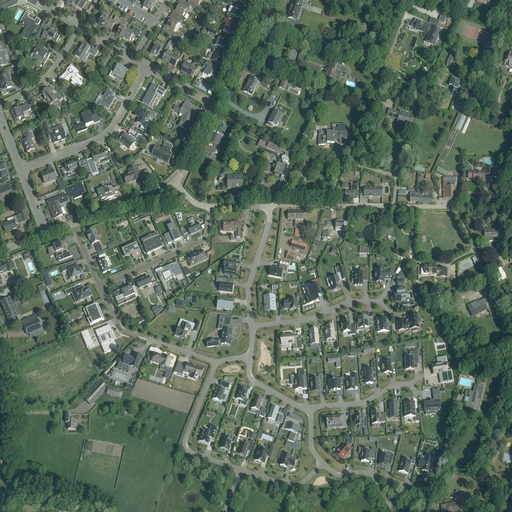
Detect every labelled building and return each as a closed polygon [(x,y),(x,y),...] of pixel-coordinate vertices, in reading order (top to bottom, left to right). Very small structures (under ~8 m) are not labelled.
[(82,8),(86,1),(83,0),(75,0),(71,8),(75,11),(78,6),(82,8)] [(189,9),(191,6),(187,3),(181,0),(179,0),(177,4),(179,5),(177,8),(185,13),(187,8),(189,9)] [(201,2),(198,0),(189,0),(187,3),(191,6),(198,10),(200,7),(198,6),(201,2)] [(308,0),(299,0),(299,2),(294,0),(291,9),(290,9),(287,18),(290,19),(290,21),(289,21),(288,23),(289,24),(289,25),(290,26),(289,26),(292,27),(292,25),(298,27),(299,22),(297,22),(302,3),(303,0),(308,2),(308,0)] [(154,6),(146,1),(143,7),(151,11),(154,6)] [(242,12),(231,7),(230,6),(226,14),(227,14),(227,16),(233,18),(233,17),(238,19),(242,12)] [(187,14),(185,13),(177,8),(175,11),(174,10),(171,15),(182,21),(184,22),(186,19),(184,18),(187,14)] [(104,28),(109,19),(106,18),(109,13),(103,9),(99,15),(102,17),(98,24),(104,28)] [(26,12),(20,22),(23,24),(22,25),(22,26),(26,29),(22,36),(28,40),(32,32),(36,34),(40,28),(37,27),(41,21),(36,18),(35,21),(28,17),(29,14),(26,12)] [(180,24),(182,21),(171,15),(169,19),(170,20),(168,23),(176,27),(178,23),(180,24)] [(118,26),(122,20),(116,17),(113,22),(109,19),(104,28),(111,31),(115,24),(118,26)] [(232,25),(234,22),(225,18),(223,21),(227,23),(223,32),(231,35),(235,26),(232,25)] [(415,19),(411,25),(412,25),(415,27),(414,30),(415,30),(415,28),(428,33),(426,39),(425,41),(428,43),(434,45),(440,30),(430,26),(430,25),(415,19)] [(127,23),(122,20),(118,26),(121,28),(116,35),(123,38),(127,30),(124,28),(127,23)] [(173,32),(176,27),(168,23),(167,26),(165,25),(162,30),(180,40),(183,36),(176,32),(175,33),(173,32)] [(47,27),(41,38),(45,40),(46,38),(55,43),(62,33),(57,30),(55,32),(52,30),(53,28),(52,27),(51,29),(47,27)] [(136,36),(139,30),(134,27),(131,32),(127,30),(123,38),(129,42),(133,35),(136,36)] [(225,50),(228,41),(218,37),(214,45),(225,50)] [(155,42),(150,50),(152,52),(151,54),(156,57),(161,50),(158,48),(160,45),(155,42)] [(43,50),(45,47),(38,43),(32,54),(38,58),(37,60),(44,64),(50,54),(43,50)] [(95,57),(98,51),(93,48),(92,50),(82,44),(80,47),(76,53),(77,53),(75,56),(82,60),(87,52),(95,57)] [(210,53),(207,59),(209,60),(212,62),(219,65),(223,57),(220,56),(221,52),(214,49),(212,54),(210,53)] [(168,64),(173,56),(170,54),(171,53),(168,51),(162,60),(168,64)] [(451,53),(446,64),(450,66),(454,54),(451,53)] [(306,56),(300,54),(298,60),(304,62),(306,56)] [(176,58),(173,56),(168,64),(175,68),(180,58),(177,56),(176,58)] [(199,73),(198,75),(201,78),(203,75),(208,78),(209,78),(210,77),(211,75),(212,76),(213,76),(214,76),(214,75),(214,74),(213,74),(212,73),(214,70),(216,67),(213,65),(211,64),(206,62),(203,68),(202,68),(199,73)] [(187,75),(191,66),(186,63),(181,71),(187,75)] [(79,72),(71,65),(68,69),(69,69),(59,80),(60,82),(59,83),(62,86),(71,77),(79,83),(80,82),(81,82),(82,81),(81,81),(82,79),(77,74),(79,72)] [(112,72),(108,77),(113,80),(114,78),(121,82),(128,71),(118,65),(114,73),(112,72)] [(196,71),(199,73),(202,68),(199,67),(197,70),(191,66),(187,75),(192,78),(196,71)] [(325,69),(322,79),(321,81),(330,83),(330,81),(334,82),(337,73),(339,73),(340,69),(331,66),(330,70),(325,69)] [(2,76),(0,76),(0,79),(3,89),(6,88),(7,88),(7,89),(12,87),(10,80),(11,79),(8,70),(1,73),(2,76)] [(245,87),(243,92),(251,96),(253,91),(255,87),(258,81),(256,80),(251,78),(248,84),(247,83),(245,87)] [(454,89),(451,96),(455,97),(456,94),(459,96),(461,92),(464,94),(465,90),(459,88),(459,86),(458,86),(460,81),(452,78),(449,86),(453,88),(453,89),(454,89)] [(283,79),(279,88),(283,90),(287,81),(283,79)] [(149,90),(142,102),(150,107),(155,99),(157,95),(162,97),(165,91),(152,84),(149,90)] [(64,86),(60,90),(69,98),(72,93),(64,86)] [(51,93),(54,91),(51,87),(41,94),(45,99),(44,99),(45,100),(45,99),(49,104),(56,99),(60,101),(63,99),(60,95),(58,96),(56,94),(54,96),(51,93)] [(108,88),(99,104),(109,110),(115,98),(112,97),(113,94),(114,95),(116,92),(110,89),(108,88)] [(191,105),(185,102),(180,114),(183,116),(178,126),(186,130),(190,122),(189,122),(190,119),(192,120),(195,114),(191,112),(192,110),(189,109),(191,105)] [(23,113),(28,111),(31,109),(30,107),(27,103),(24,105),(11,110),(12,114),(13,114),(13,116),(15,120),(16,121),(18,120),(17,119),(18,119),(19,120),(21,119),(20,118),(21,118),(23,121),(26,120),(23,113)] [(146,121),(149,114),(155,117),(156,114),(145,107),(142,111),(138,109),(135,116),(139,118),(137,123),(143,126),(142,128),(145,130),(150,123),(146,121)] [(271,114),(266,127),(271,129),(272,127),(275,129),(279,121),(281,122),(285,112),(276,108),(274,112),(274,111),(272,115),(271,114)] [(400,113),(389,110),(387,116),(392,118),(394,115),(399,117),(397,123),(410,126),(413,116),(404,114),(404,113),(401,112),(400,112),(400,113)] [(100,122),(102,120),(95,114),(90,116),(88,111),(81,114),(84,122),(75,126),(78,133),(87,130),(86,127),(100,122)] [(44,125),(49,141),(53,140),(54,143),(66,139),(65,137),(66,136),(65,135),(61,126),(49,130),(47,124),(44,125)] [(319,138),(318,138),(318,140),(319,145),(324,145),(324,142),(327,142),(327,143),(334,143),(334,139),(339,139),(339,142),(347,142),(347,133),(347,131),(346,131),(346,125),(339,125),(339,129),(333,129),(334,132),(333,132),(328,133),(328,131),(319,132),(319,138)] [(146,138),(130,130),(127,133),(129,134),(128,136),(125,134),(121,139),(119,140),(126,147),(129,150),(136,142),(135,142),(136,140),(141,144),(146,138)] [(25,140),(23,141),(27,152),(35,149),(31,138),(33,137),(31,133),(24,136),(25,140)] [(215,134),(211,142),(218,145),(222,137),(215,134)] [(288,163),(289,162),(289,161),(288,160),(288,159),(290,154),(263,141),(260,146),(274,153),(275,154),(276,154),(276,155),(277,155),(278,156),(278,157),(279,158),(279,159),(279,160),(279,161),(279,162),(279,163),(279,164),(277,164),(274,174),(276,175),(275,178),(280,180),(286,164),(287,164),(287,163),(288,163)] [(155,147),(151,155),(168,163),(172,154),(169,153),(171,149),(173,146),(165,142),(161,149),(155,147)] [(217,150),(206,145),(204,149),(202,153),(213,159),(215,154),(217,150)] [(111,160),(110,157),(109,154),(106,155),(104,151),(92,155),(93,157),(92,157),(93,158),(86,161),(88,164),(88,165),(92,176),(99,174),(95,162),(101,160),(102,163),(108,161),(111,160)] [(0,171),(2,176),(9,174),(3,160),(0,161),(0,160),(0,171)] [(88,164),(86,161),(86,160),(78,163),(77,160),(64,165),(65,167),(61,169),(65,178),(69,176),(68,172),(79,167),(81,171),(83,170),(86,175),(85,177),(87,180),(93,178),(92,176),(88,165),(88,164)] [(114,162),(112,163),(114,162),(117,166),(115,167),(116,169),(122,166),(118,160),(114,162)] [(138,167),(137,167),(136,163),(128,167),(129,170),(130,175),(125,177),(127,183),(133,181),(132,179),(136,177),(139,185),(150,181),(146,171),(141,173),(138,167)] [(438,167),(436,172),(447,177),(449,172),(442,169),(438,167)] [(489,175),(493,175),(493,167),(489,168),(489,167),(483,167),(483,172),(474,172),(468,172),(468,177),(473,177),(473,180),(480,180),(480,181),(484,180),(484,175),(489,175)] [(48,172),(42,175),(44,180),(43,180),(43,182),(44,181),(45,183),(51,180),(52,182),(57,180),(53,169),(48,171),(48,172)] [(242,176),(227,176),(227,182),(227,183),(228,187),(236,187),(236,186),(238,186),(238,188),(242,188),(242,176)] [(454,182),(443,182),(443,198),(454,198),(454,182)] [(82,183),(66,189),(70,198),(70,199),(74,197),(75,199),(82,196),(82,194),(86,193),(82,183)] [(11,189),(9,184),(0,187),(1,190),(0,190),(0,201),(1,204),(18,197),(14,188),(11,189)] [(340,191),(340,197),(345,197),(345,199),(354,199),(354,195),(357,195),(358,185),(354,185),(354,192),(340,191)] [(116,188),(116,189),(115,188),(113,188),(112,186),(107,188),(107,186),(97,190),(99,195),(100,195),(101,197),(101,198),(102,200),(109,197),(110,198),(113,197),(113,196),(115,195),(115,193),(117,192),(116,189),(116,188)] [(364,188),(364,196),(382,197),(382,188),(364,188)] [(410,193),(410,202),(422,202),(422,204),(429,204),(429,202),(432,203),(432,198),(432,195),(424,194),(424,196),(423,196),(423,191),(417,190),(417,193),(415,193),(410,193)] [(54,199),(47,202),(54,219),(63,216),(59,205),(68,202),(66,195),(54,200),(54,199)] [(305,211),(288,211),(288,216),(288,220),(306,219),(305,211)] [(8,222),(3,224),(6,232),(11,231),(11,230),(17,228),(16,224),(19,223),(22,222),(27,221),(24,214),(20,215),(16,216),(13,218),(7,220),(8,222)] [(335,227),(335,230),(343,231),(343,237),(347,237),(347,230),(347,222),(344,222),(335,222),(335,227)] [(198,223),(187,228),(190,235),(201,230),(198,223)] [(236,223),(224,223),(224,231),(236,231),(236,237),(240,237),(240,229),(236,229),(236,223)] [(167,234),(164,235),(168,244),(174,242),(174,243),(181,240),(180,239),(182,238),(178,229),(177,230),(174,224),(167,227),(170,233),(167,234)] [(385,227),(381,232),(384,235),(390,235),(397,241),(398,247),(401,249),(405,245),(404,237),(401,235),(402,234),(399,231),(399,226),(393,226),(392,227),(385,227)] [(295,229),(295,236),(309,238),(310,231),(304,231),(304,230),(295,229)] [(87,233),(86,234),(88,238),(89,241),(90,240),(92,245),(94,244),(95,247),(100,245),(99,242),(94,230),(87,233)] [(489,230),(484,230),(484,238),(485,244),(489,243),(489,242),(499,242),(499,239),(502,239),(502,237),(502,232),(498,233),(498,230),(494,230),(494,231),(489,231),(489,230)] [(147,239),(142,241),(147,253),(158,248),(162,246),(160,242),(159,240),(155,242),(153,236),(147,239)] [(53,247),(48,249),(49,252),(49,253),(50,255),(56,253),(58,257),(62,256),(63,259),(64,260),(72,256),(70,250),(68,251),(67,248),(69,248),(66,240),(53,245),(53,247)] [(292,240),(290,247),(305,251),(307,245),(292,240)] [(135,244),(121,250),(124,255),(124,256),(125,257),(131,255),(133,259),(141,256),(139,251),(136,243),(135,244)] [(189,258),(186,259),(187,260),(190,267),(206,259),(203,252),(203,251),(201,252),(196,254),(195,253),(193,254),(193,255),(189,258)] [(100,260),(98,261),(103,273),(110,271),(105,258),(106,258),(105,254),(98,257),(100,260)] [(224,261),(223,269),(225,269),(224,275),(236,277),(237,268),(235,268),(236,263),(224,261)] [(163,270),(157,273),(161,282),(166,293),(169,290),(167,283),(173,279),(177,283),(185,280),(177,262),(172,264),(162,268),(163,270)] [(72,264),(61,268),(63,273),(67,271),(70,279),(81,275),(79,270),(78,270),(77,267),(74,268),(72,264)] [(271,267),(269,276),(281,278),(282,271),(286,272),(287,266),(279,265),(279,269),(271,267)] [(331,286),(330,287),(331,291),(333,291),(334,292),(338,291),(338,290),(339,289),(341,289),(339,282),(340,282),(340,280),(342,280),(346,279),(342,266),(338,267),(338,268),(335,269),(337,277),(330,279),(332,286),(331,287),(331,286)] [(424,266),(424,274),(436,274),(439,274),(439,277),(447,277),(447,269),(439,268),(439,269),(436,269),(436,266),(424,266)] [(352,279),(352,283),(355,283),(355,285),(362,286),(362,276),(363,276),(368,276),(368,268),(360,268),(360,273),(355,273),(355,279),(352,279)] [(375,269),(375,282),(379,283),(380,283),(384,283),(384,279),(385,279),(390,279),(390,274),(394,275),(394,270),(390,270),(390,272),(384,272),(384,270),(375,269)] [(397,280),(396,281),(397,285),(404,284),(403,280),(404,280),(404,276),(397,277),(397,280)] [(148,277),(137,283),(140,289),(144,287),(145,289),(148,288),(147,286),(151,284),(148,277)] [(216,279),(216,286),(220,286),(219,291),(232,293),(233,284),(227,284),(227,280),(216,278),(216,279)] [(307,297),(306,297),(309,304),(316,301),(319,300),(318,296),(321,295),(322,295),(320,288),(322,287),(320,279),(316,280),(318,285),(313,287),(307,289),(309,296),(307,297)] [(114,294),(113,294),(117,302),(130,297),(132,300),(136,298),(139,296),(134,287),(132,288),(131,286),(121,291),(123,294),(120,295),(118,292),(114,294)] [(75,287),(65,291),(67,296),(75,292),(79,302),(92,296),(89,289),(85,290),(84,288),(77,291),(75,287)] [(396,297),(395,298),(395,303),(398,303),(399,308),(402,307),(402,308),(408,307),(408,306),(414,305),(413,301),(409,301),(407,301),(406,292),(405,292),(404,288),(396,289),(397,293),(395,294),(396,297)] [(269,297),(265,297),(266,307),(266,308),(267,308),(267,311),(275,311),(274,296),(269,297)] [(471,305),(467,306),(471,314),(474,312),(474,311),(479,309),(480,312),(487,309),(490,315),(496,311),(491,302),(489,297),(484,300),(484,301),(477,304),(476,302),(471,305)] [(9,299),(1,302),(4,310),(4,311),(8,321),(17,317),(9,299)] [(220,303),(220,304),(221,304),(220,308),(224,309),(232,310),(233,301),(221,299),(221,303),(220,303)] [(288,302),(283,302),(284,309),(289,309),(289,310),(298,309),(297,299),(288,300),(288,302)] [(97,304),(83,310),(84,311),(90,325),(98,322),(102,321),(104,320),(103,319),(101,312),(97,305),(98,305),(97,304)] [(159,310),(154,313),(156,316),(163,309),(162,307),(159,308),(159,310)] [(404,321),(397,322),(398,331),(405,330),(405,329),(410,328),(410,329),(413,329),(413,331),(418,331),(417,328),(419,328),(418,323),(421,323),(420,319),(418,319),(417,314),(408,315),(409,321),(404,322),(404,321)] [(36,315),(21,321),(27,335),(30,334),(31,338),(44,332),(36,315)] [(221,340),(206,342),(207,347),(219,346),(219,344),(221,344),(221,345),(230,346),(231,340),(232,340),(232,337),(231,337),(232,331),(230,331),(232,317),(220,316),(219,319),(224,320),(223,330),(221,340)] [(357,324),(357,331),(363,330),(362,326),(365,326),(365,328),(370,327),(370,326),(373,326),(372,318),(368,318),(368,317),(364,317),(364,318),(362,318),(358,318),(358,322),(358,324),(357,324)] [(377,326),(376,326),(377,333),(389,331),(389,325),(388,325),(387,319),(377,320),(377,326)] [(342,324),(341,324),(341,329),(343,329),(343,333),(349,332),(350,335),(356,335),(356,330),(350,330),(349,320),(342,320),(342,324)] [(178,328),(174,337),(179,338),(179,337),(185,339),(187,335),(187,334),(188,332),(189,332),(190,330),(193,331),(197,333),(201,323),(197,321),(195,325),(190,323),(189,326),(188,325),(182,324),(181,329),(178,328)] [(109,325),(97,331),(105,353),(118,348),(112,333),(109,326),(109,325)] [(326,331),(325,331),(325,336),(326,336),(326,340),(332,339),(332,342),(335,342),(334,339),(335,339),(333,326),(325,327),(326,331)] [(312,330),(309,330),(311,344),(319,344),(319,343),(321,343),(321,341),(322,341),(322,338),(318,339),(317,330),(314,330),(312,331),(312,330)] [(87,331),(81,333),(87,348),(91,346),(88,340),(90,340),(87,331)] [(292,335),(281,336),(282,345),(293,344),(293,343),(296,343),(297,349),(302,349),(301,336),(292,337),(292,335)] [(410,357),(405,357),(405,370),(414,370),(414,363),(418,363),(418,352),(410,352),(410,357)] [(126,355),(123,363),(130,366),(130,367),(138,369),(142,357),(134,354),(133,358),(126,355)] [(154,354),(152,361),(161,365),(168,368),(172,359),(164,356),(164,357),(154,354)] [(383,366),(382,366),(382,370),(383,370),(383,374),(392,373),(391,364),(394,364),(394,357),(388,358),(388,361),(382,362),(383,366)] [(437,365),(432,366),(433,369),(433,370),(434,374),(436,374),(439,373),(440,375),(439,375),(440,384),(453,381),(452,375),(451,372),(448,373),(448,372),(447,373),(446,368),(447,368),(446,367),(445,361),(438,362),(437,362),(437,363),(438,365),(437,365)] [(364,369),(365,385),(373,384),(373,379),(372,376),(376,376),(375,362),(371,362),(372,368),(371,368),(371,369),(364,369)] [(176,367),(174,373),(182,376),(184,371),(199,377),(202,369),(188,364),(187,366),(181,364),(179,368),(176,367)] [(299,378),(291,379),(291,385),(295,385),(296,390),(303,389),(303,387),(306,387),(307,387),(306,377),(305,377),(304,371),(299,371),(299,378)] [(318,379),(311,380),(312,392),(320,392),(319,382),(322,382),(322,375),(318,375),(318,379)] [(353,379),(346,380),(347,391),(354,390),(354,387),(357,387),(357,376),(352,376),(353,379)] [(333,381),(329,381),(330,390),(334,390),(341,390),(340,385),(343,385),(343,378),(339,378),(339,380),(338,380),(334,381),(334,380),(333,380),(333,381)] [(100,380),(83,399),(91,406),(108,387),(100,380)] [(218,387),(213,399),(220,402),(221,399),(224,400),(226,396),(223,395),(226,388),(229,389),(230,384),(222,381),(220,386),(223,387),(222,389),(218,387)] [(466,391),(465,396),(469,397),(469,398),(470,398),(469,403),(466,402),(465,407),(470,408),(470,410),(466,410),(465,413),(471,415),(477,416),(483,386),(475,385),(473,393),(466,391)] [(240,387),(236,399),(241,401),(240,405),(246,407),(249,400),(245,399),(248,390),(240,387)] [(108,388),(106,394),(120,399),(123,393),(108,388)] [(427,406),(424,406),(425,411),(426,413),(430,413),(430,411),(440,410),(438,398),(440,398),(440,393),(433,394),(433,401),(426,402),(427,406)] [(253,403),(251,409),(259,411),(259,412),(255,423),(261,425),(263,417),(259,416),(260,413),(264,414),(265,410),(260,408),(263,399),(256,396),(254,403),(253,403)] [(414,402),(404,403),(405,417),(405,418),(415,417),(415,422),(419,422),(419,415),(415,415),(414,403),(414,402)] [(398,403),(389,403),(389,419),(390,419),(390,417),(398,417),(398,418),(398,403)] [(272,406),(267,419),(275,421),(279,409),(272,406)] [(380,411),(371,412),(371,416),(371,420),(372,420),(372,425),(381,424),(381,423),(385,422),(385,414),(380,414),(380,411)] [(358,415),(355,415),(355,426),(359,426),(359,428),(367,427),(366,421),(363,421),(363,414),(359,414),(358,414),(358,415)] [(66,415),(66,423),(68,423),(68,430),(75,430),(76,420),(76,415),(66,415)] [(326,417),(327,426),(330,425),(330,426),(331,426),(331,425),(333,425),(333,428),(346,427),(346,421),(342,421),(342,416),(339,416),(335,416),(334,416),(332,417),(331,417),(326,417)] [(286,417),(283,426),(286,427),(285,430),(288,431),(291,432),(288,441),(294,443),(300,427),(296,426),(298,421),(286,417)] [(200,441),(199,442),(208,444),(210,439),(213,440),(217,429),(217,428),(211,426),(210,426),(209,431),(204,430),(203,430),(200,441)] [(224,437),(220,448),(228,451),(231,442),(234,443),(236,438),(233,436),(232,439),(224,437)] [(241,443),(237,454),(245,457),(247,451),(250,452),(254,441),(251,440),(251,443),(246,441),(245,445),(241,443)] [(337,451),(335,454),(342,459),(350,450),(344,444),(338,451),(338,450),(337,451)] [(259,448),(255,461),(264,464),(266,456),(270,458),(273,449),(269,447),(268,451),(259,448)] [(361,454),(360,458),(361,458),(361,461),(361,462),(369,462),(369,458),(371,458),(370,459),(375,460),(376,449),(371,448),(371,451),(370,451),(370,450),(362,450),(362,454),(361,454)] [(382,454),(378,466),(381,466),(381,467),(383,467),(386,468),(387,465),(390,466),(394,455),(390,453),(389,456),(386,455),(387,455),(385,455),(382,454)] [(284,454),(280,465),(287,468),(288,465),(294,467),(296,460),(291,458),(291,457),(284,454)] [(421,457),(418,468),(422,469),(422,471),(423,471),(423,472),(427,473),(428,472),(429,473),(431,465),(434,466),(438,467),(442,456),(437,454),(435,459),(426,457),(425,458),(421,457)] [(399,471),(399,472),(407,474),(408,474),(411,464),(414,465),(416,459),(412,458),(411,462),(403,459),(403,460),(399,471)] [(456,511),(463,511),(462,505),(464,505),(472,504),(471,498),(463,499),(463,502),(453,504),(453,502),(451,502),(451,504),(445,505),(446,511),(456,511)]
